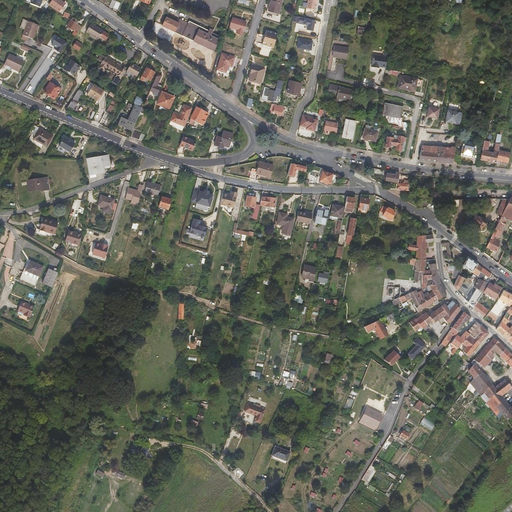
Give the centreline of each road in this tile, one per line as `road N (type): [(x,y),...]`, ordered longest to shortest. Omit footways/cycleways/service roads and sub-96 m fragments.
road 1 (residential): [(466,308),(410,384),(338,511)]
road 2 (secondary): [(183,164),(282,190),(374,189)]
road 3 (secondary): [(511,179),(326,153)]
road 4 (secondary): [(230,106),(84,0)]
road 5 (secondary): [(0,90),(165,158)]
road 6 (residential): [(0,214),(23,214),(165,158)]
road 7 (residential): [(327,0),(308,98),(288,140)]
road 8 (track): [(23,235),(76,265),(142,286)]
